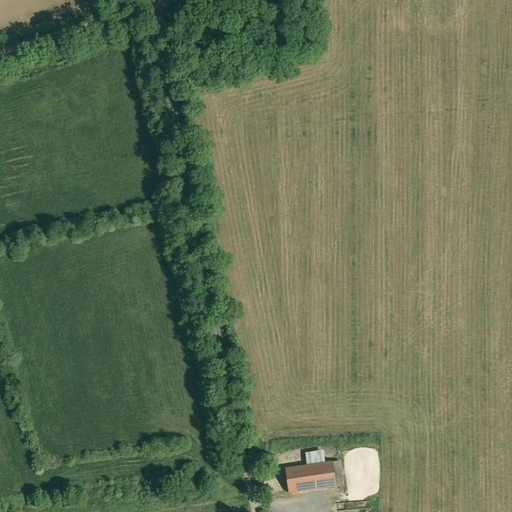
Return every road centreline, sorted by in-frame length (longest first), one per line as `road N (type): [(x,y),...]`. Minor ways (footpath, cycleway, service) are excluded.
road 1 (unclassified): [(252,511),(158,2)]
road 2 (unclassified): [(158,2),(0,52)]
